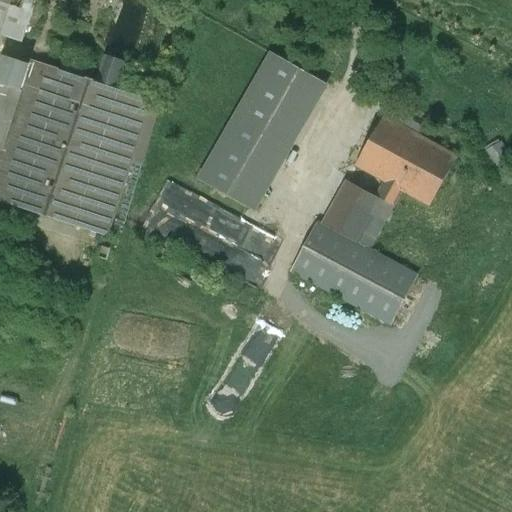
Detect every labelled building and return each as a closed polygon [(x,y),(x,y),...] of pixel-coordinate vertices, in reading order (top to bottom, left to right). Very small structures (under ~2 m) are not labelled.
[(0,0),(0,34),(22,41),(35,0),(0,0)] [(271,56),(200,180),(256,212),(327,87),(271,56)] [(152,100),(29,60),(28,65),(6,58),(0,75),(0,149),(0,201),(107,237),(152,100)] [(457,157),(382,117),(355,167),(385,183),(401,191),(429,207),(457,157)] [(487,151),(495,163),(510,153),(502,141),(487,151)] [(401,191),(385,183),(377,197),(347,182),(322,226),(369,250),(401,191)] [(259,276),(266,254),(218,238),(229,205),(165,184),(147,239),(259,276)] [(322,226),(318,223),(291,273),(390,326),(417,276),(369,250),(322,226)] [(277,408),(273,415),(292,425),(296,418),(277,408)]
